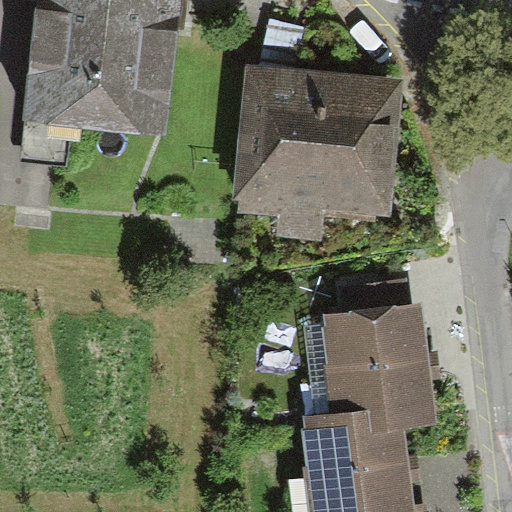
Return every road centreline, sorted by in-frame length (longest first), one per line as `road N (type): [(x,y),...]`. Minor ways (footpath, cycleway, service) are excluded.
road 1 (residential): [(511,490),(481,216),(494,161)]
road 2 (residential): [(398,0),(432,37),(494,161)]
